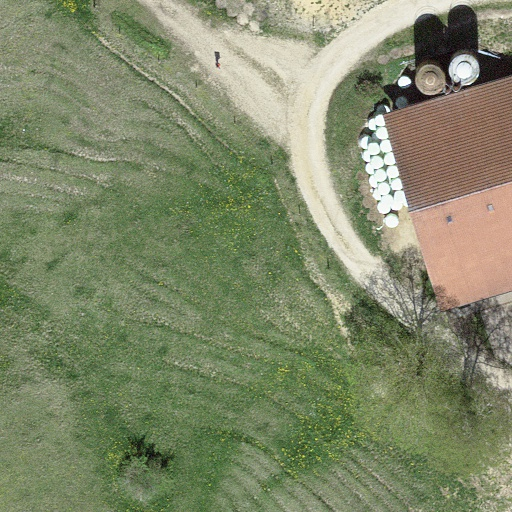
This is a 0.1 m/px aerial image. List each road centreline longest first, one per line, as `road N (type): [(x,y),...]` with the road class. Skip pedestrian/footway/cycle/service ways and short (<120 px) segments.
road 1 (track): [(310,106),(321,190),(376,285),(511,400)]
road 2 (track): [(456,0),(396,18),(341,58),(310,106)]
road 3 (track): [(170,0),(310,106)]
